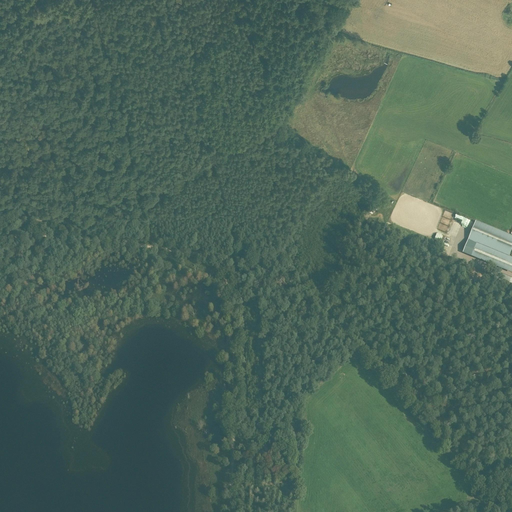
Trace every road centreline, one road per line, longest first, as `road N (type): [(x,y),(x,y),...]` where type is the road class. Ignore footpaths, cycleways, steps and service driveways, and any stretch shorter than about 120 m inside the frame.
road 1 (unknown): [(243,511),(244,319),(214,159),(133,210),(47,224),(26,218),(0,229)]
road 2 (track): [(0,242),(69,237),(143,245),(206,255),(222,270),(232,321),(229,511)]
road 3 (track): [(206,255),(275,277),(397,386),(491,371),(511,355)]
road 4 (track): [(153,248),(93,0)]
